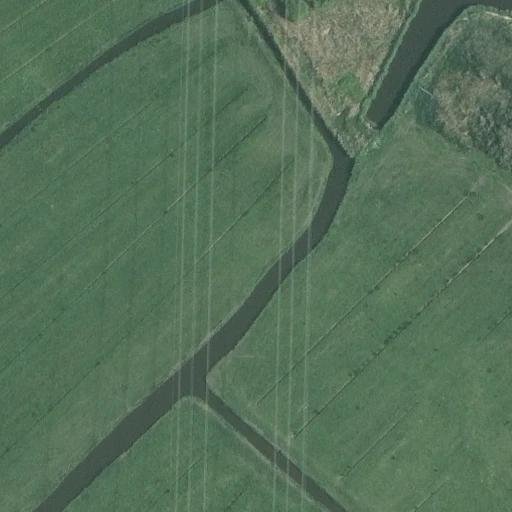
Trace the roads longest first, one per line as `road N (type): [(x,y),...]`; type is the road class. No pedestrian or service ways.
road 1 (track): [(260,0),(365,150),(410,171),(472,167),(511,205)]
road 2 (track): [(511,276),(466,325),(453,358),(488,464),(469,511)]
